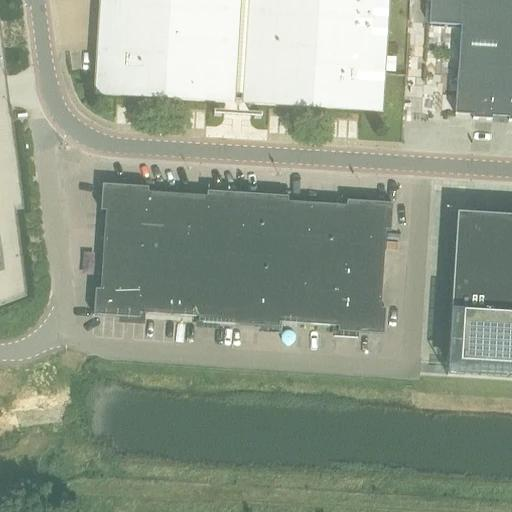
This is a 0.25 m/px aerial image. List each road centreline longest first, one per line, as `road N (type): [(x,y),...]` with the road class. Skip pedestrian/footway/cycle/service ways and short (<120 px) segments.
road 1 (unknown): [(68,331),(105,349),(395,373),(408,346),(416,165)]
road 2 (unclassified): [(511,171),(113,144),(61,122)]
road 3 (unclassified): [(0,355),(27,355),(69,336),(44,148),(61,122)]
road 4 (unclassified): [(61,122),(39,0)]
